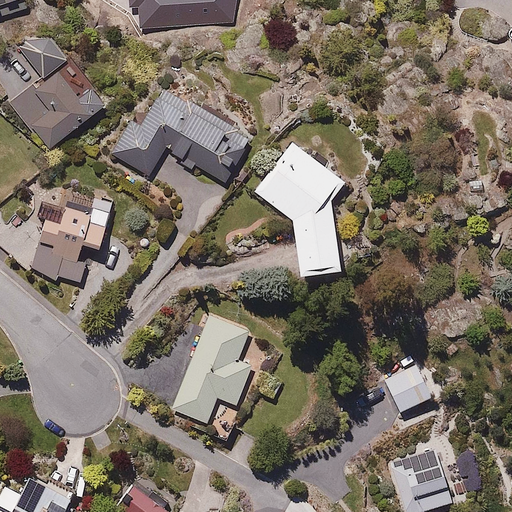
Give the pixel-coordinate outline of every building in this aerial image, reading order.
[(0,0),(0,8),(24,0),(0,0)] [(43,24),(18,46),(46,78),(12,107),(50,151),(104,105),(88,86),(82,91),(63,68),(73,60),(43,24)] [(145,118),(135,112),(110,154),(153,180),(170,153),(226,186),(254,140),(165,85),(145,118)] [(296,139),(257,190),(296,219),(303,274),(344,269),(336,200),(351,180),(296,139)] [(93,212),(53,202),(36,268),(86,281),(91,260),(86,259),(90,243),(105,247),(115,209),(95,204),(93,212)] [(213,424),(223,398),(243,405),(257,365),(244,361),(256,327),(213,312),(178,412),(213,424)] [(421,362),(384,380),(400,413),(437,395),(421,362)] [(440,451),(405,463),(422,511),(425,511),(457,501),(440,451)] [(73,511),(81,496),(22,470),(3,511),(73,511)] [(122,508),(127,511),(174,511),(141,485),(122,508)]
